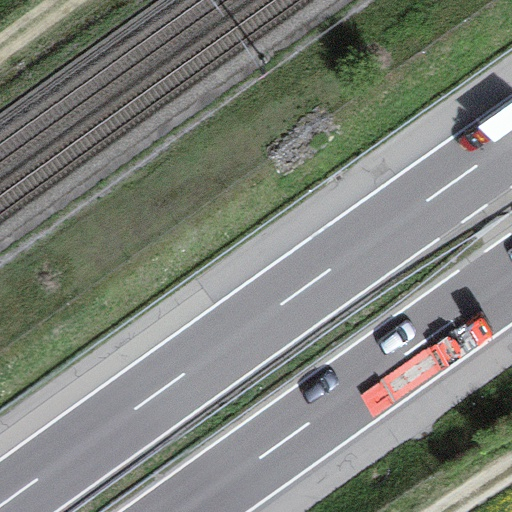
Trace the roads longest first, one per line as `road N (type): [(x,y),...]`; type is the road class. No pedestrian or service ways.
road 1 (motorway): [(511,140),(0,506)]
road 2 (motorway): [(183,511),(511,279)]
